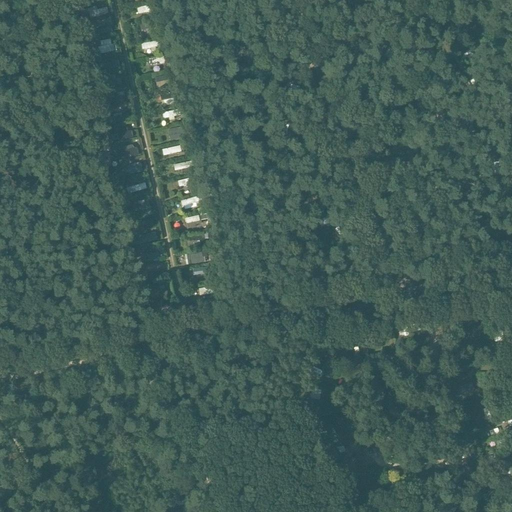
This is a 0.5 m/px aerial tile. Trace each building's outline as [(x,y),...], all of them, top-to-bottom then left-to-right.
[(97,37),(114,30),(105,8),(98,10),(96,5),(85,9),(97,37)] [(152,13),(151,5),(137,7),(138,15),(152,13)] [(141,30),(151,28),(150,20),(140,22),(141,30)] [(115,43),(112,44),(110,38),(97,42),(100,54),(117,50),(115,43)] [(163,57),(150,58),(150,66),(164,65),(163,57)] [(121,78),(108,79),(109,87),(122,86),(121,78)] [(171,92),(159,96),(165,112),(177,107),(171,92)] [(127,93),(109,95),(111,103),(128,101),(127,93)] [(164,119),(179,115),(177,109),(162,113),(164,119)] [(170,141),(185,137),(182,126),(167,130),(170,141)] [(161,145),(163,155),(181,153),(180,140),(171,141),(171,144),(161,145)] [(117,151),(117,158),(139,156),(138,146),(124,146),(124,151),(117,151)] [(129,174),(143,171),(141,162),(127,165),(129,174)] [(193,162),(174,164),(175,170),(193,168),(193,162)] [(128,194),(148,188),(146,182),(126,187),(128,194)] [(181,201),(184,210),(201,205),(198,196),(181,201)] [(185,218),(187,225),(200,223),(199,215),(185,218)] [(137,221),(138,228),(154,225),(153,217),(137,221)] [(141,242),(158,240),(157,232),(140,234),(141,242)] [(151,250),(142,250),(143,260),(160,259),(159,252),(151,253),(151,250)] [(204,252),(185,253),(186,266),(193,266),(194,276),(205,275),(204,252)] [(198,289),(200,297),(215,293),(213,285),(198,289)] [(471,384),(453,391),(456,399),(475,392),(471,384)]
